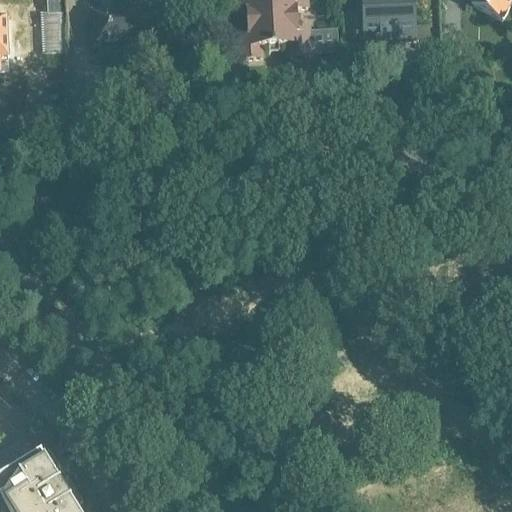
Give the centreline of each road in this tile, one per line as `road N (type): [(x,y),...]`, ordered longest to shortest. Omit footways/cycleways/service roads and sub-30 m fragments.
road 1 (residential): [(311,163),(330,242),(367,301),(443,400),(511,469)]
road 2 (residential): [(238,511),(0,258)]
road 3 (residential): [(0,255),(61,194),(125,172),(311,163)]
road 4 (residential): [(311,163),(511,154)]
road 5 (residential): [(117,511),(36,393),(0,363)]
